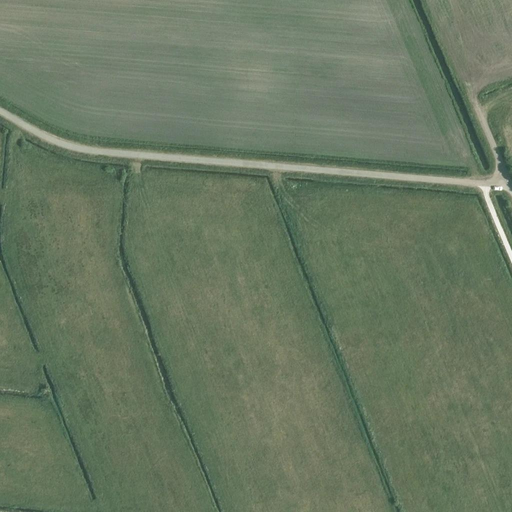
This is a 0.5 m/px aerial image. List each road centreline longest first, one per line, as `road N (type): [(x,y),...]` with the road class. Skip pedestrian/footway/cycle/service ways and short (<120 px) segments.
road 1 (unclassified): [(505,177),(485,184),(89,151),(0,111)]
road 2 (track): [(403,0),(473,183)]
